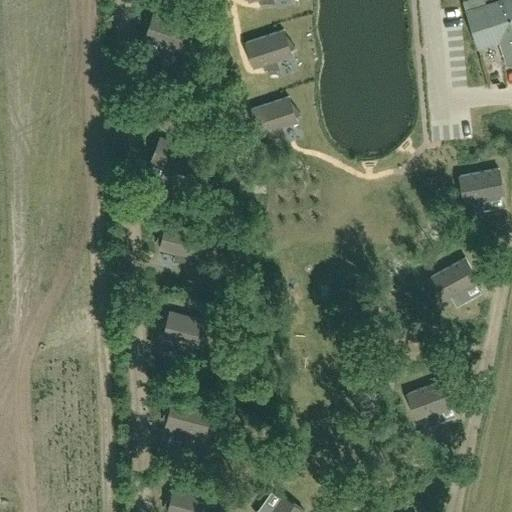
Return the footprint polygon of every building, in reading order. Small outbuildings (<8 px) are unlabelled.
[(511,0),(464,0),(462,1),(477,46),(500,38),(509,62),(511,60),(511,0)] [(184,50),(193,25),(155,13),(146,38),(184,50)] [(294,47),(285,34),(284,30),(246,42),(254,67),(263,64),(264,68),(279,68),(276,60),(292,55),(290,50),(294,47)] [(299,113),(290,101),(289,96),(251,109),(259,134),(268,131),(270,135),(284,135),(281,127),(297,122),(295,117),(299,113)] [(189,176),(199,152),(161,137),(152,161),(189,176)] [(499,168),(459,175),(464,200),(503,193),(499,168)] [(161,243),(160,249),(169,251),(168,255),(180,263),(182,254),(199,258),(205,232),(166,223),(165,227),(157,240),(161,243)] [(430,276),(442,299),(477,280),(465,257),(430,276)] [(165,332),(163,337),(173,339),(172,343),(184,351),(186,343),(202,347),(208,321),(170,311),(169,316),(160,328),(165,332)] [(444,379),(407,394),(416,418),(454,404),(444,379)] [(167,420),(166,425),(175,428),(174,432),(186,440),(188,431),(205,435),(211,410),(173,400),(172,404),(163,417),(167,420)] [(169,508),(167,511),(208,511),(213,498),(174,488),(173,492),(164,505),(169,508)] [(270,511),(303,511),(304,511),(283,495),(270,511)]
